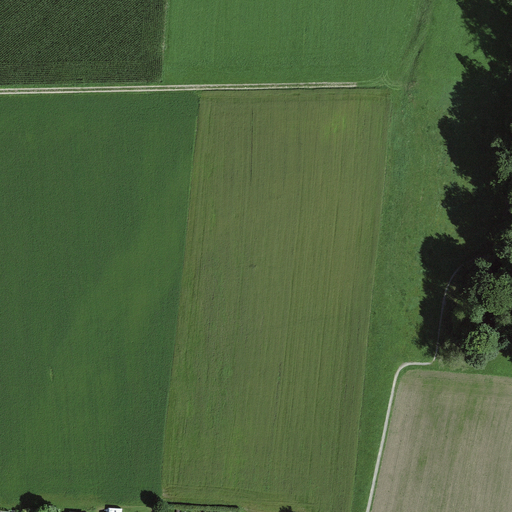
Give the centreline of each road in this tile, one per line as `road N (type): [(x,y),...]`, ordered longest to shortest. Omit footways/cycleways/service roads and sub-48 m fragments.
road 1 (track): [(354,85),(0,91)]
road 2 (track): [(511,255),(468,256),(450,288),(437,355),(431,364),(405,363),(396,371),(367,511)]
